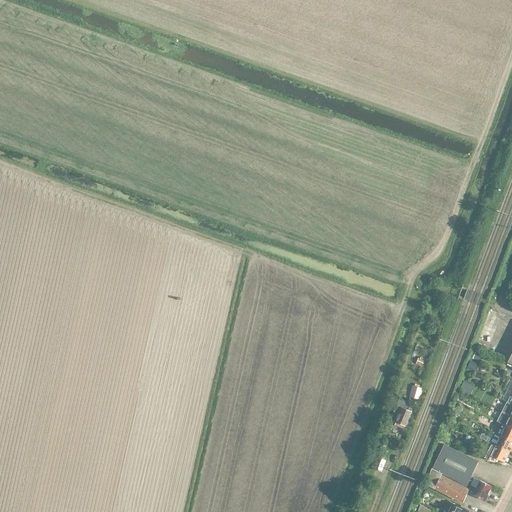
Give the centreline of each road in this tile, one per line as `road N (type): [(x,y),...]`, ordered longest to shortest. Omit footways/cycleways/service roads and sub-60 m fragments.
road 1 (track): [(499,307),(452,289),(392,305),(0,163)]
road 2 (track): [(328,511),(401,302),(439,255),(511,57)]
